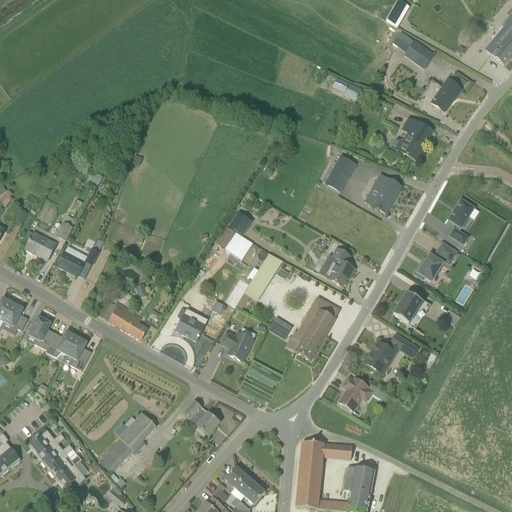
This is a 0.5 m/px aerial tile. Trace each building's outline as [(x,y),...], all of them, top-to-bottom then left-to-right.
[(407,8),(398,3),(398,2),(397,3),(389,16),(386,23),(391,26),(397,30),(409,9),(407,8)] [(503,67),(511,56),(511,16),(504,26),(511,32),(500,48),(493,42),(485,52),(503,67)] [(397,49),(405,38),(400,34),(392,46),(397,49)] [(414,43),(413,43),(405,55),(403,57),(423,71),(433,56),(414,43)] [(459,48),(455,53),(460,56),(464,51),(459,48)] [(344,94),(348,86),(336,80),(332,89),(344,94)] [(448,82),(447,81),(430,104),(445,115),(454,103),(462,92),(448,82)] [(350,86),(345,95),(344,98),(356,103),(361,91),(350,86)] [(408,134),(403,143),(396,139),(391,149),(415,163),(432,133),(408,120),(402,131),(408,134)] [(132,165),(140,168),(142,159),(135,157),(132,165)] [(267,169),(263,176),(270,180),(273,173),(267,169)] [(325,185),(340,194),(350,178),(334,169),(325,185)] [(96,189),(102,178),(100,177),(98,179),(93,176),(89,184),(96,189)] [(401,188),(387,180),(379,176),(364,204),(385,216),(401,188)] [(12,195),(7,192),(0,201),(0,208),(2,206),(6,208),(11,200),(10,199),(12,195)] [(476,211),(462,202),(449,222),(459,229),(452,239),(466,248),(470,241),(461,235),(476,211)] [(14,222),(22,226),(27,214),(19,211),(14,222)] [(237,214),(228,229),(243,238),(252,224),(237,214)] [(72,229),(70,228),(64,225),(63,224),(56,238),(66,243),(72,229)] [(215,246),(212,251),(215,253),(218,248),(222,250),(225,252),(225,251),(242,263),(253,246),(224,227),(213,245),(215,246)] [(33,235),(25,251),(47,263),(56,247),(33,235)] [(99,254),(104,244),(97,241),(92,250),(99,254)] [(442,246),(435,256),(438,258),(436,262),(429,257),(423,268),(421,266),(414,276),(422,281),(424,279),(430,284),(442,266),(441,265),(443,261),(449,265),(450,262),(452,263),(456,258),(454,257),(455,254),(442,246)] [(91,268),(99,254),(92,250),(84,265),(85,265),(91,268)] [(336,250),(332,259),(337,262),(326,281),(342,289),(349,276),(351,278),(355,271),(346,266),(350,258),(336,250)] [(78,278),(85,265),(84,265),(65,255),(58,268),(78,278)] [(257,274),(253,271),(249,279),(251,280),(243,295),(259,303),(281,262),(267,255),(257,274)] [(135,289),(139,300),(147,297),(143,286),(135,289)] [(424,303),(422,305),(407,294),(393,316),(415,330),(430,307),(424,303)] [(236,306),(243,310),(249,299),(242,295),(236,306)] [(0,322),(3,324),(12,306),(2,300),(0,304),(0,322)] [(310,363),(339,313),(316,300),(297,334),(295,333),(291,339),(300,345),(295,354),(310,363)] [(109,324),(140,343),(147,331),(138,325),(141,320),(130,314),(130,313),(116,304),(114,307),(111,305),(103,320),(109,323),(109,324)] [(21,333),(28,321),(21,318),(19,317),(23,311),(12,306),(3,324),(0,329),(0,330),(14,338),(17,331),(21,333)] [(220,317),(222,312),(213,307),(211,312),(220,317)] [(160,323),(163,318),(153,312),(150,317),(160,323)] [(196,343),(204,328),(207,322),(193,315),(189,313),(187,312),(176,333),(196,343)] [(29,337),(36,341),(35,347),(46,353),(48,347),(55,335),(49,332),(48,333),(47,332),(50,326),(38,319),(29,337)] [(264,334),(266,327),(259,325),(258,332),(264,334)] [(46,353),(45,354),(56,360),(61,354),(66,357),(76,339),(66,334),(63,340),(61,339),(55,335),(48,347),(46,353)] [(242,364),(250,347),(253,342),(238,335),(236,340),(226,335),(220,346),(227,349),(227,348),(231,350),(228,356),(242,364)] [(364,366),(370,369),(371,374),(375,373),(381,377),(398,351),(412,359),(417,351),(395,337),(390,345),(392,347),(390,351),(379,345),(371,357),(370,356),(364,366)] [(81,373),(91,355),(85,351),(85,352),(83,351),(86,345),(76,339),(66,357),(72,360),(71,368),(81,373)] [(4,357),(0,360),(0,363),(4,369),(10,364),(4,357)] [(368,390),(354,381),(353,382),(348,379),(342,389),(347,392),(339,405),(353,414),(361,401),(365,404),(372,395),(367,392),(368,390)] [(44,396),(48,390),(41,386),(37,392),(44,396)] [(197,427),(208,437),(216,428),(219,425),(208,415),(201,409),(194,403),(184,415),(191,421),(197,427)] [(129,450),(133,453),(156,429),(142,416),(107,453),(117,463),(129,450)] [(28,447),(36,457),(37,458),(55,444),(57,446),(58,446),(64,441),(61,436),(54,441),(47,432),(47,433),(44,429),(38,433),(41,437),(28,447)] [(0,458),(9,471),(21,462),(6,444),(8,442),(2,435),(0,437),(0,441),(3,445),(0,447),(0,458)] [(42,464),(46,469),(64,455),(66,457),(73,451),(69,447),(63,452),(58,446),(57,446),(55,444),(37,458),(41,464),(42,464)] [(366,511),(374,473),(355,469),(348,468),(343,492),(350,493),(348,505),(318,502),(323,459),(350,462),(352,449),(302,444),(295,509),(324,511),(366,511)] [(46,469),(54,480),(73,465),(75,468),(75,467),(82,462),(78,457),(71,463),(66,457),(64,455),(46,469)] [(0,478),(9,471),(0,458),(0,478)] [(54,480),(63,491),(75,482),(79,487),(86,481),(75,467),(75,468),(73,465),(54,480)] [(99,470),(94,465),(90,469),(94,474),(99,470)] [(236,469),(225,482),(234,490),(246,477),(240,472),(236,469)] [(240,503),(244,498),(255,486),(253,483),(246,477),(234,490),(230,495),(236,500),(240,503)] [(228,498),(222,493),(225,490),(220,486),(212,496),(222,505),(228,498)] [(255,486),(244,498),(253,507),(265,494),(255,486)] [(70,502),(81,494),(77,488),(66,496),(70,502)] [(107,497),(112,501),(122,509),(126,504),(116,496),(111,492),(107,497)] [(218,511),(222,507),(212,499),(207,505),(205,504),(198,511),(218,511)] [(240,503),(236,500),(231,505),(235,509),(240,503)] [(250,511),(247,510),(240,503),(235,509),(238,511),(237,511),(250,511)]
